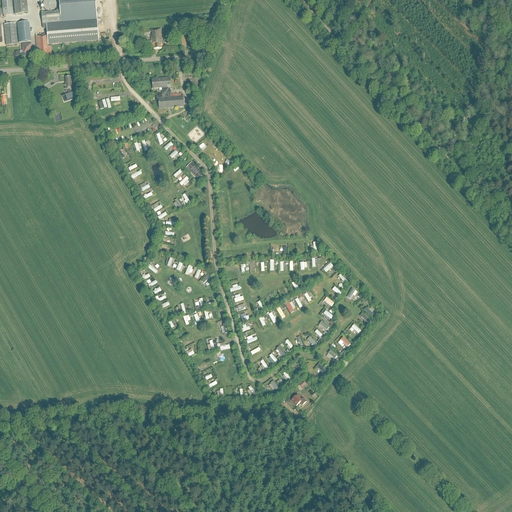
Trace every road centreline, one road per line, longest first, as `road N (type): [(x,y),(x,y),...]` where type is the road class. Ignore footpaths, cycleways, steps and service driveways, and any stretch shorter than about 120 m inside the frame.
road 1 (track): [(0,427),(285,405),(387,511)]
road 2 (unclassified): [(0,71),(201,55),(225,0)]
road 3 (track): [(511,227),(340,43)]
road 4 (track): [(209,188),(161,195),(141,160),(152,151),(166,162),(171,186)]
road 5 (track): [(302,421),(393,314)]
road 6 (track): [(237,511),(146,416)]
road 7 (track): [(243,361),(274,345),(331,285)]
